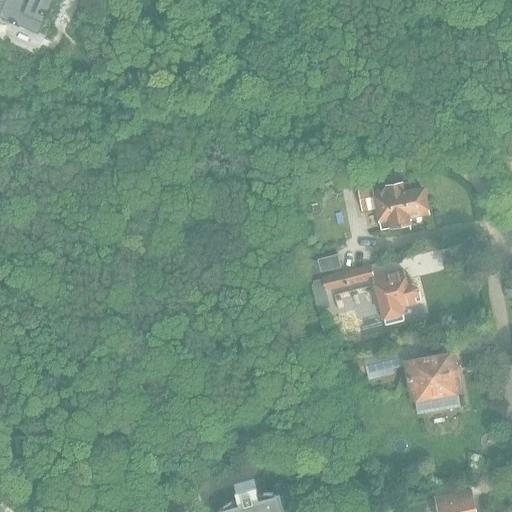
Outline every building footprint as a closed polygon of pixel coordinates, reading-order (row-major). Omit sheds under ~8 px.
[(20,0),(4,0),(0,11),(0,15),(18,23),(18,24),(36,32),(49,0),(28,0),(27,3),(20,0)] [(409,216),(429,212),(425,191),(419,187),(416,187),(414,179),(375,187),(373,181),(358,185),(363,210),(377,207),(382,228),(410,223),(409,216)] [(321,271),(342,266),(338,253),(318,258),(321,271)] [(403,268),(374,275),(371,264),(323,277),(313,280),(320,308),(330,306),(326,289),(374,277),(386,324),(405,319),(401,305),(422,300),(419,287),(413,283),(407,285),(403,268)] [(403,348),(364,357),(369,379),(383,375),(382,370),(407,364),(413,397),(415,397),(417,411),(459,404),(456,390),(458,389),(456,376),(459,376),(457,365),(454,366),(451,354),(407,362),(403,348)] [(284,511),(279,492),(256,492),(253,479),(233,484),(237,497),(217,509),(218,511),(284,511)] [(475,511),(472,498),(470,489),(439,496),(441,505),(436,507),(437,511),(475,511)] [(0,511),(14,511),(1,502),(0,503),(0,511)]
